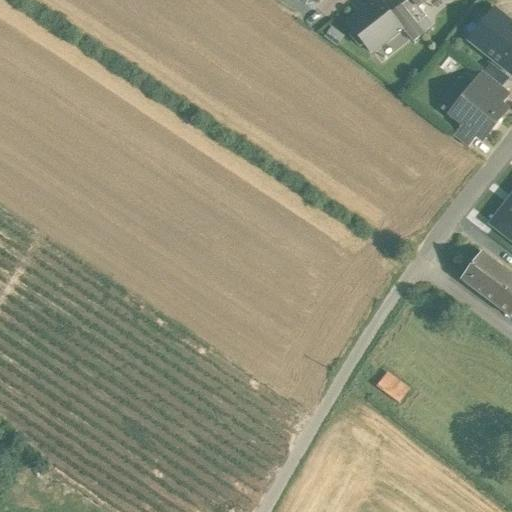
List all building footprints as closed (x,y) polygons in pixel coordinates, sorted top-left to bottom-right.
[(379,0),(373,0),(346,22),(354,31),(350,35),(359,45),(363,42),(371,52),(402,28),(390,13),(379,0)] [(417,5),(412,0),(406,0),(401,4),(416,23),(425,16),(417,5)] [(401,4),(390,13),(402,28),(412,41),(423,32),(416,23),(401,4)] [(511,24),(494,10),(469,41),(511,75),(511,24)] [(510,94),(483,72),(474,83),(501,105),(510,94)] [(474,83),(449,114),(462,125),(476,136),(482,141),(507,110),(501,105),(474,83)] [(462,125),(453,136),(467,147),(476,136),(462,125)] [(511,197),(491,226),(511,241),(511,197)] [(511,282),(511,275),(481,252),(460,280),(495,306),(511,282)] [(511,282),(495,306),(510,317),(511,314),(511,282)] [(408,395),(385,377),(375,392),(398,410),(408,395)]
